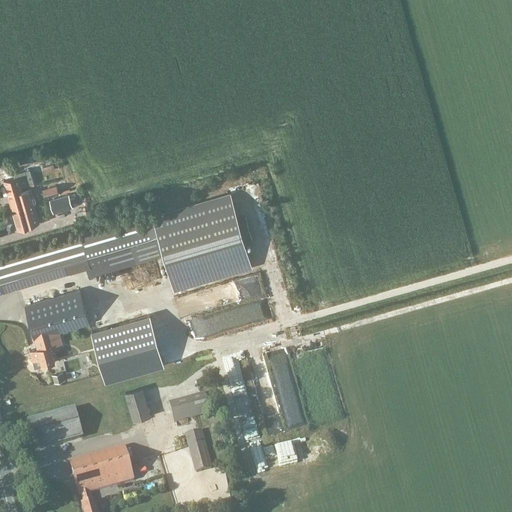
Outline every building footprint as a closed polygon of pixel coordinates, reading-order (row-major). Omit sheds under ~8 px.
[(22,190),(21,186),(33,182),(29,168),(15,172),(16,176),(3,180),(7,194),(22,190)] [(56,185),(41,189),(44,197),(58,193),(56,185)] [(7,194),(11,208),(26,204),(23,195),(36,192),(34,187),(22,190),(7,194)] [(68,194),(49,199),(52,212),(72,206),(68,194)] [(231,196),(152,218),(162,257),(165,256),(174,290),(251,268),(244,243),(252,241),(246,218),(238,220),(231,196)] [(26,204),(11,208),(17,229),(24,227),(24,229),(30,227),(29,226),(32,225),(31,224),(38,222),(32,202),(26,204)] [(152,218),(0,260),(0,281),(3,291),(86,268),(89,279),(93,278),(93,276),(162,257),(152,218)] [(121,284),(157,275),(155,266),(119,275),(121,284)] [(228,306),(259,301),(257,283),(225,288),(228,306)] [(90,329),(89,323),(79,289),(25,304),(34,338),(36,338),(39,347),(29,350),(32,360),(40,358),(42,365),(54,362),(50,347),(63,343),(59,331),(72,327),(74,334),(90,329)] [(144,371),(130,320),(91,331),(105,382),(144,371)] [(258,359),(248,362),(256,386),(265,384),(258,359)] [(256,423),(275,418),(266,385),(254,388),(253,384),(245,386),(248,397),(255,395),(258,406),(254,407),(255,414),(262,412),(262,413),(254,415),(256,423)] [(124,392),(132,420),(150,415),(142,387),(124,392)] [(174,422),(197,416),(209,412),(204,393),(168,403),(174,422)] [(27,421),(35,450),(81,437),(73,408),(27,421)] [(98,429),(107,426),(104,418),(95,421),(98,429)] [(185,434),(196,472),(211,468),(200,430),(185,434)] [(124,446),(69,461),(78,495),(81,494),(83,504),(81,504),(83,511),(97,511),(94,501),(92,501),(89,492),(133,479),(124,446)]
